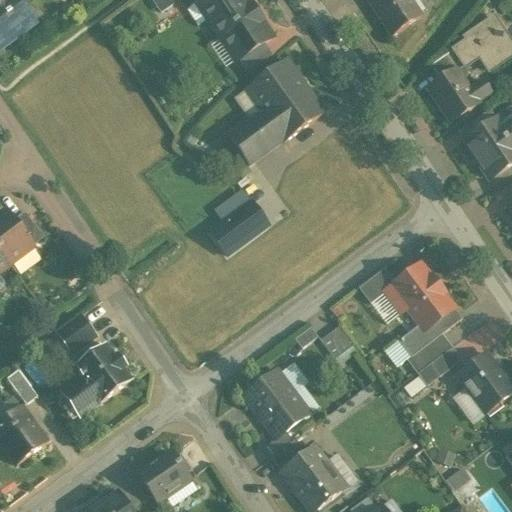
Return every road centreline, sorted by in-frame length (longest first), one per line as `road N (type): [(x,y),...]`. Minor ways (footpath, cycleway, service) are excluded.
road 1 (residential): [(185,394),(446,201)]
road 2 (residential): [(185,394),(27,164)]
road 3 (residential): [(446,201),(314,0)]
road 4 (residential): [(26,511),(185,394)]
road 5 (residential): [(267,511),(185,394)]
